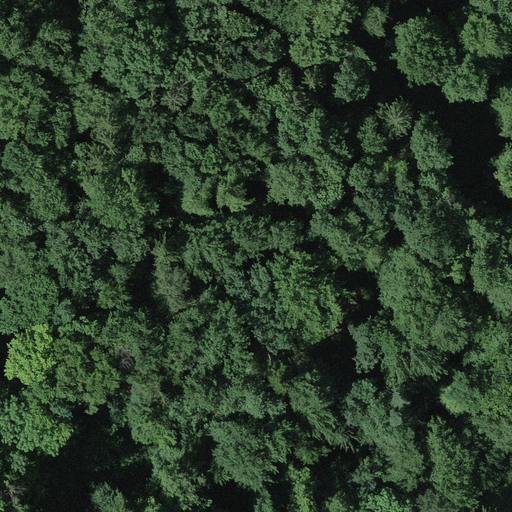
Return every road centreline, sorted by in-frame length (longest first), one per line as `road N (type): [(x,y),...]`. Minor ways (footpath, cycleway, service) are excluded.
road 1 (track): [(166,511),(193,432),(241,353),(258,290),(305,266),(326,274),(333,294),(330,511)]
road 2 (track): [(89,0),(103,32),(168,113)]
